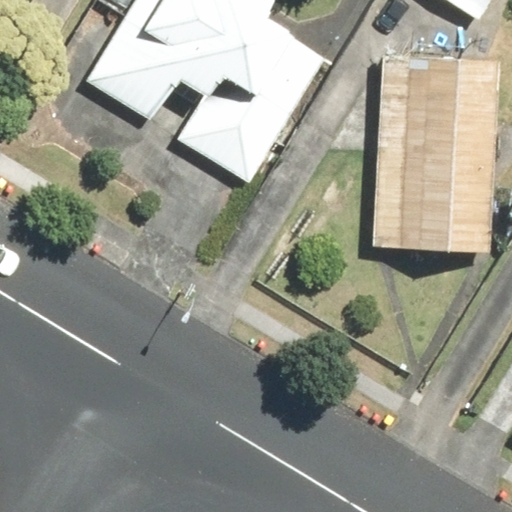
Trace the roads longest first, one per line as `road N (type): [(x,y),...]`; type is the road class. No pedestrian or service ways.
road 1 (tertiary): [(145,381),(361,511)]
road 2 (tertiary): [(0,292),(145,381)]
road 3 (residential): [(145,381),(65,511)]
